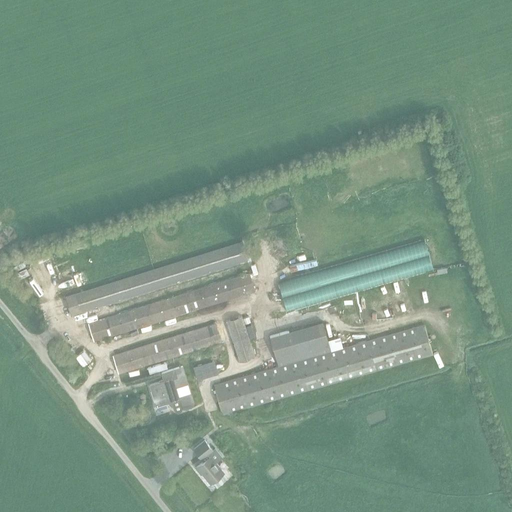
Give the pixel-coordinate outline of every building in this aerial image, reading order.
[(426,237),(279,283),(284,297),(431,253),(426,237)] [(65,298),(71,315),(250,260),(245,242),(76,295),(65,298)] [(431,253),(284,297),(288,312),(435,267),(431,253)] [(88,323),(94,340),(255,290),(249,273),(88,323)] [(226,320),(238,360),(253,356),(241,315),(226,320)] [(424,325),(330,352),(321,320),(270,335),(279,367),(213,385),(221,413),(432,353),(424,325)] [(112,356),(118,373),(221,341),(216,323),(112,356)] [(208,362),(191,366),(195,378),(212,374),(208,362)] [(182,406),(179,398),(172,378),(176,376),(174,368),(160,372),(162,378),(158,379),(159,381),(149,385),(156,407),(166,404),(165,403),(170,401),(173,409),(175,411),(178,412),(180,411),(181,409),(182,406)] [(209,456),(207,454),(212,450),(204,440),(193,448),(203,461),(195,467),(200,474),(202,472),(210,483),(223,473),(209,456)]
